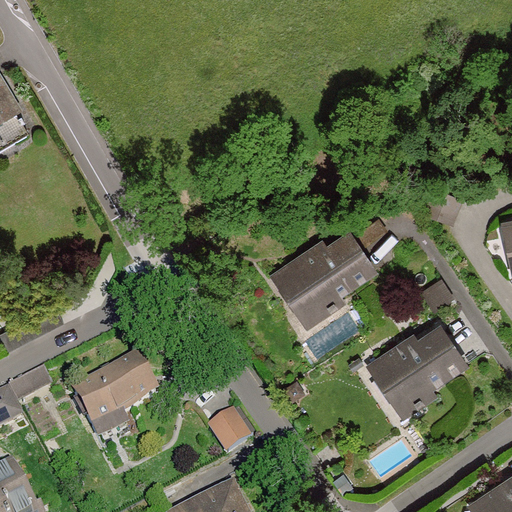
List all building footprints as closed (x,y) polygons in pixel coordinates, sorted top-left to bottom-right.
[(0,153),(30,136),(18,116),(21,115),(0,77),(0,153)] [(369,244),(390,230),(380,215),(359,230),(369,244)] [(511,220),(503,222),(511,268),(511,220)] [(323,240),(272,275),(306,326),(343,301),(339,295),(376,271),(366,256),(350,232),(328,248),(323,240)] [(412,336),(368,365),(402,417),(434,397),(429,390),(466,366),(440,326),(415,342),(412,336)] [(134,355),(69,390),(95,439),(125,423),(120,414),(156,395),(134,355)] [(42,369),(8,386),(17,402),(51,385),(42,369)] [(0,423),(19,414),(6,389),(0,392),(0,423)] [(254,437),(237,411),(211,428),(228,454),(254,437)] [(0,507),(2,511),(40,511),(37,506),(34,507),(10,460),(0,465),(0,507)] [(511,511),(511,477),(470,506),(473,511),(511,511)] [(192,507),(194,511),(246,511),(232,486),(192,507)]
